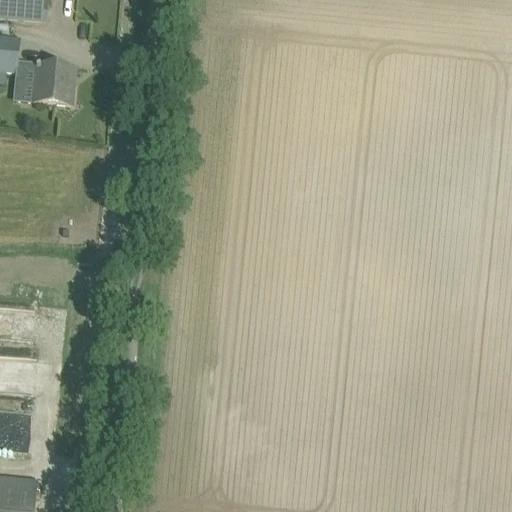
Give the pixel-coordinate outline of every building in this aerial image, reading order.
[(0,0),(0,20),(47,25),(49,6),(44,5),(44,0),(0,0)] [(0,40),(0,86),(6,87),(7,76),(16,77),(17,67),(18,58),(20,43),(0,40)] [(33,106),(71,110),(75,73),(37,69),(33,106)] [(0,397),(36,400),(39,359),(0,355),(0,397)] [(0,443),(9,444),(10,418),(0,417),(0,443)] [(34,511),(37,487),(17,485),(0,482),(0,511),(34,511)]
